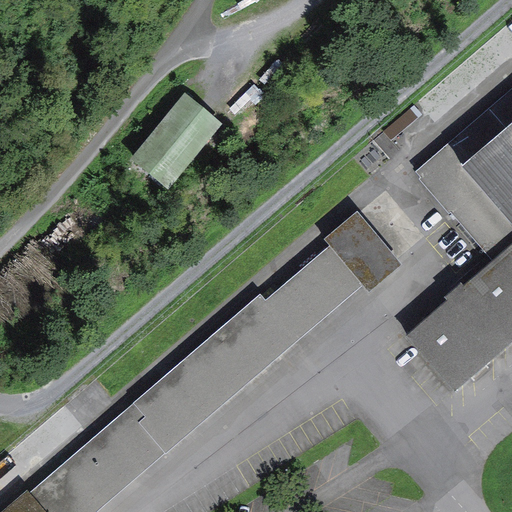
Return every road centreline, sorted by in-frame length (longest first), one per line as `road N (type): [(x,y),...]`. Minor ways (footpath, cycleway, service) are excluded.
road 1 (track): [(0,396),(15,401),(56,389),(507,0)]
road 2 (track): [(214,0),(128,120),(0,256)]
road 3 (unknown): [(131,511),(357,368)]
